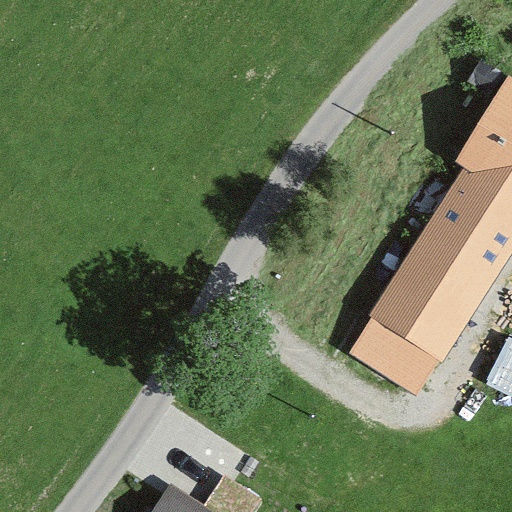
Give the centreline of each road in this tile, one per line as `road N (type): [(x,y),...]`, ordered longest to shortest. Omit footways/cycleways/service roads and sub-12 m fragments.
road 1 (unclassified): [(438,0),(286,168),(64,511)]
road 2 (track): [(500,328),(437,423),(393,416),(319,377),(210,293)]
